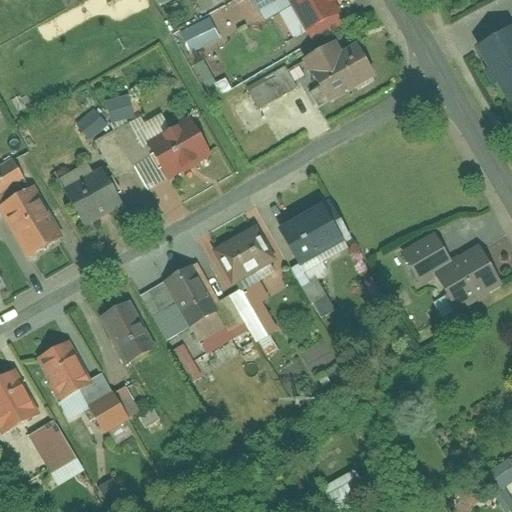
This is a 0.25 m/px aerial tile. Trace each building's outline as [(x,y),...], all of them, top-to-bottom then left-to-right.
[(191,0),(201,16),(227,0),(191,0)] [(262,0),(264,3),(268,0),(288,0),(293,9),(283,15),(296,38),(334,16),(325,0),(262,0)] [(177,34),(188,56),(219,41),(208,19),(177,34)] [(511,105),(511,103),(511,35),(510,31),(479,49),(511,105)] [(327,42),(302,56),(326,99),(370,74),(359,54),(340,65),(328,42),(327,42)] [(256,113),(296,89),(283,69),(244,93),(256,113)] [(126,97),(102,105),(109,127),(133,119),(126,97)] [(87,144),(106,129),(92,112),(73,127),(87,144)] [(155,120),(98,153),(108,170),(106,172),(68,194),(84,223),(127,198),(119,184),(153,165),(161,179),(200,156),(181,123),(163,133),(155,120)] [(0,200),(3,199),(32,253),(58,238),(14,156),(0,164),(0,200)] [(319,217),(284,237),(299,264),(292,268),(305,290),(331,275),(322,259),(338,250),(319,217)] [(503,287),(478,245),(452,261),(434,232),(399,253),(419,287),(436,277),(458,314),(503,287)] [(191,270),(164,286),(194,340),(220,325),(227,337),(245,327),(256,346),(269,339),(251,305),(262,299),(251,280),(269,270),(250,236),(213,257),(233,293),(211,306),(191,270)] [(129,302),(105,316),(128,357),(152,344),(129,302)] [(62,346),(38,360),(58,395),(82,381),(62,346)] [(10,374),(0,379),(0,420),(4,428),(31,413),(10,374)] [(51,421),(24,437),(55,488),(82,472),(51,421)] [(511,503),(511,472),(505,461),(484,474),(505,508),(511,503)] [(349,472),(319,490),(332,511),(362,494),(349,472)]
